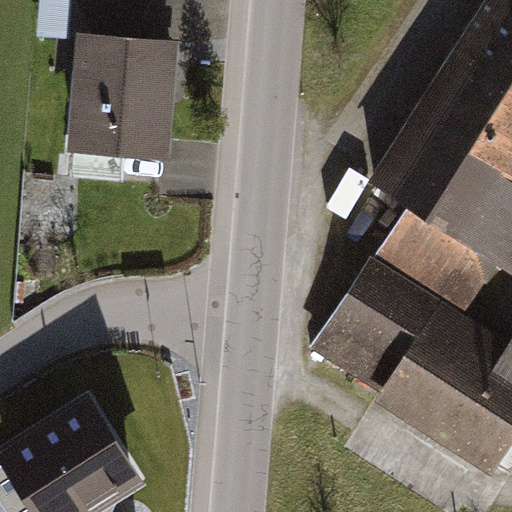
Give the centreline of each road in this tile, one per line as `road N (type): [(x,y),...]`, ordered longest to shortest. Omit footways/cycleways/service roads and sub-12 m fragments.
road 1 (tertiary): [(278,0),(254,316)]
road 2 (residential): [(254,316),(106,309),(0,365)]
road 3 (tertiary): [(254,316),(239,511)]
